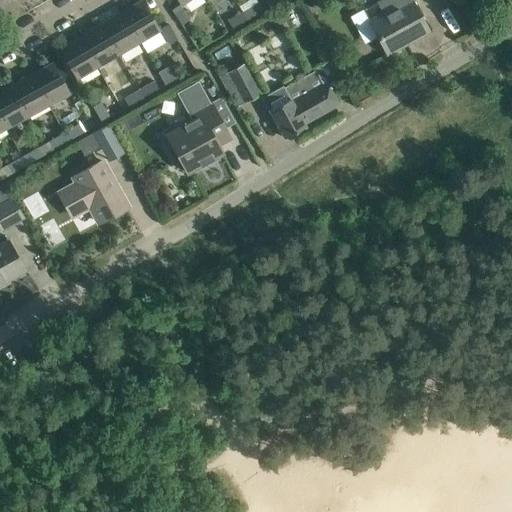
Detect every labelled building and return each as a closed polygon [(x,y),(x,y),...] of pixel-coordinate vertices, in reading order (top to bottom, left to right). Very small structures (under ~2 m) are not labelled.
[(0,0),(0,12),(0,13),(21,1),(20,0),(0,0)] [(140,0),(121,12),(138,41),(159,29),(142,0),(140,0)] [(391,0),(395,6),(368,21),(386,54),(429,31),(411,0),(391,0)] [(258,2),(242,11),(247,19),(262,10),(258,2)] [(171,10),(181,25),(189,19),(179,5),(171,10)] [(247,19),(242,11),(228,20),(233,28),(247,19)] [(117,54),(138,41),(121,12),(100,24),(117,54)] [(96,66),(117,54),(100,24),(79,36),(96,66)] [(177,39),(168,24),(160,29),(169,44),(177,39)] [(96,66),(79,36),(58,49),(75,78),(96,66)] [(344,88),(329,61),(314,69),(322,84),(291,102),(283,86),(265,96),(272,108),(268,110),(284,138),(305,126),(304,124),(338,105),(332,94),(344,88)] [(69,92),(53,62),(32,74),(48,104),(69,92)] [(243,64),(228,73),(220,77),(237,107),(259,95),(243,64)] [(27,115),(48,104),(32,74),(10,85),(27,115)] [(153,81),(138,89),(143,97),(158,89),(153,81)] [(192,120),(166,134),(187,173),(222,154),(219,147),(233,140),(226,128),(233,124),(235,123),(220,97),(219,98),(210,103),(209,101),(198,81),(182,91),(193,110),(194,112),(196,118),(192,120)] [(27,115),(10,85),(0,91),(0,117),(5,127),(27,115)] [(143,97),(138,89),(123,98),(128,106),(143,97)] [(101,121),(109,117),(100,102),(92,106),(101,121)] [(78,124),(63,132),(68,140),(83,132),(78,124)] [(68,140),(63,132),(48,141),(52,149),(68,140)] [(92,133),(76,142),(84,156),(100,147),(92,133)] [(26,164),(41,155),(36,147),(21,156),(26,164)] [(26,164),(21,156),(6,165),(11,173),(26,164)] [(127,206),(117,189),(102,161),(73,177),(76,183),(59,192),(62,198),(72,216),(73,215),(72,213),(88,204),(98,222),(127,206)] [(3,183),(0,184),(0,228),(1,230),(23,218),(12,198),(3,183)] [(0,244),(0,284),(24,270),(7,240),(0,244)]
